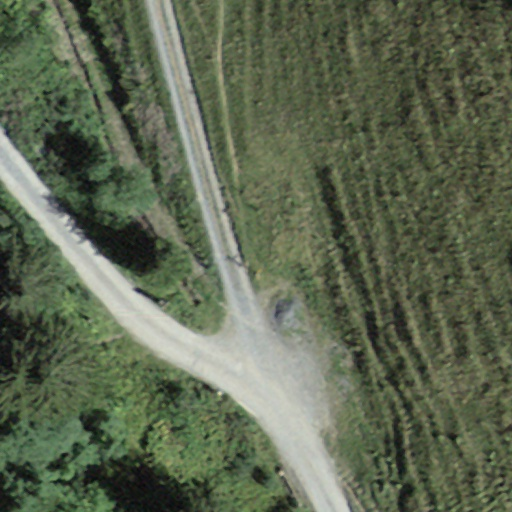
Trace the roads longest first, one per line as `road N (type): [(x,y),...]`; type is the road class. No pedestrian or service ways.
road 1 (unclassified): [(331,511),(255,385),(194,353),(120,292),(0,149)]
road 2 (track): [(155,0),(245,310),(255,385)]
